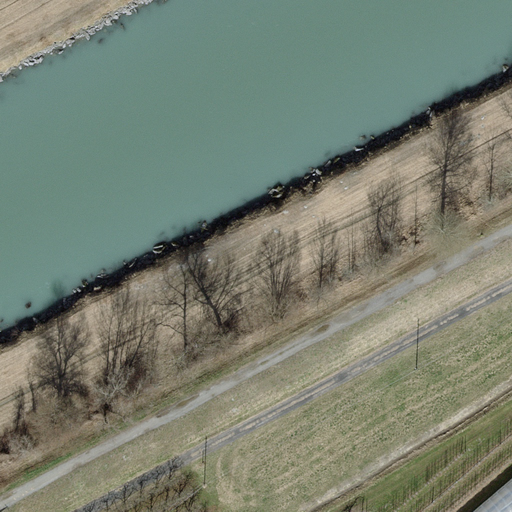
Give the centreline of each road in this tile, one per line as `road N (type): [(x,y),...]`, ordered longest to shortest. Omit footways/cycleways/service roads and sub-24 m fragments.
road 1 (track): [(0,507),(511,230)]
road 2 (track): [(511,284),(94,511)]
